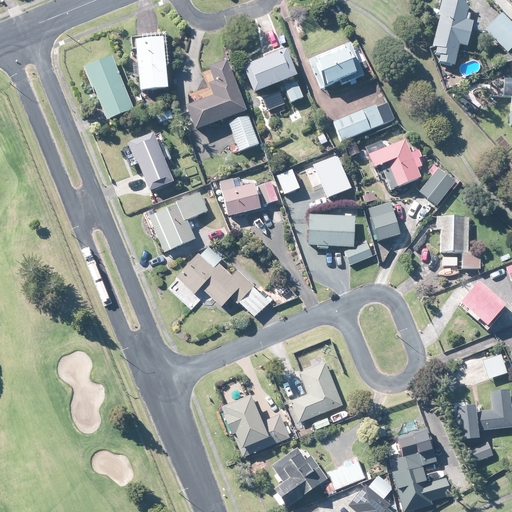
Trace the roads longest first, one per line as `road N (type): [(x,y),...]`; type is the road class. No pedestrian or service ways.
road 1 (residential): [(339,306),(375,294),(398,307),(417,353),(412,375),(382,382),(360,355)]
road 2 (residential): [(159,383),(339,306)]
road 3 (tertiary): [(26,26),(97,201)]
road 4 (tertiary): [(75,209),(0,37)]
road 5 (tertiary): [(154,371),(133,353),(75,209)]
road 6 (tertiary): [(97,201),(152,337),(154,371)]
road 7 (tertiary): [(159,383),(212,511)]
